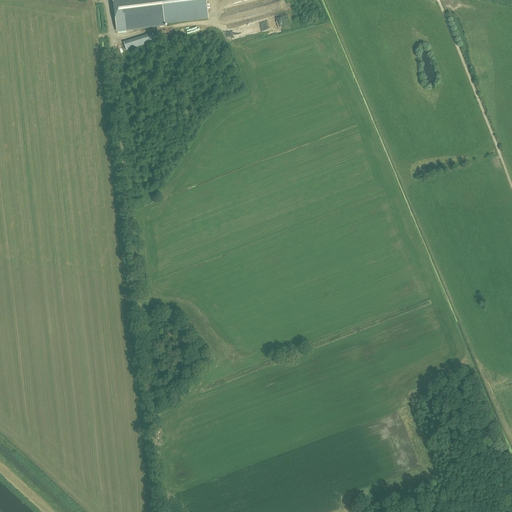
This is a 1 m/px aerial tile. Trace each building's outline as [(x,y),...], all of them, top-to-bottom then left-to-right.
[(164,24),(208,18),(205,0),(113,0),(117,31),(164,25),(164,24)] [(279,0),(278,0),(262,5),(265,15),(283,9),(279,0)] [(252,8),(253,16),(263,16),(262,7),(252,8)] [(251,9),(227,15),(229,24),(238,21),(238,22),(253,18),(251,9)] [(258,34),(274,31),(272,21),(256,25),(258,34)]
